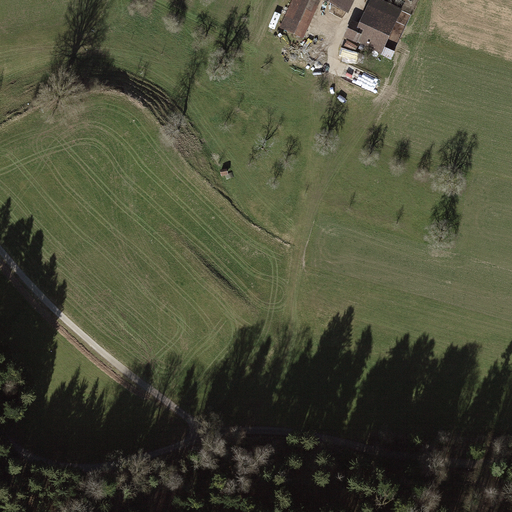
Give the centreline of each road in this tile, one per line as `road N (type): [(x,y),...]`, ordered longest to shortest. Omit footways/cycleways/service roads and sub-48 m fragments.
road 1 (track): [(0,433),(17,451),(82,470),(248,424),(455,473),(511,467)]
road 2 (track): [(194,439),(191,423),(59,315),(0,249)]
